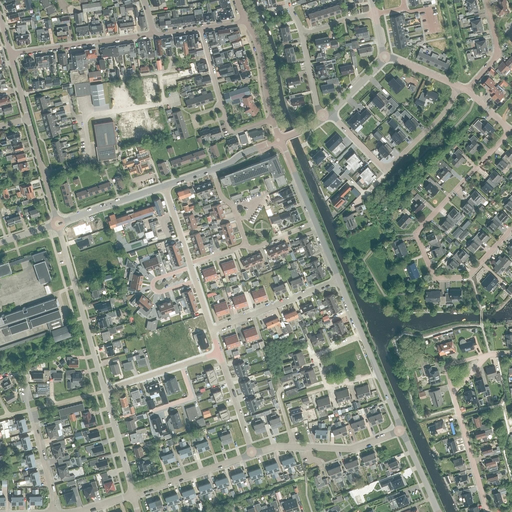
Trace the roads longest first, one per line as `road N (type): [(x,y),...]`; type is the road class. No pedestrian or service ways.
road 1 (residential): [(43,175),(86,160),(87,116),(161,103),(159,72)]
road 2 (residential): [(458,86),(441,115),(388,167),(329,112)]
road 3 (residential): [(104,391),(57,223)]
road 4 (residential): [(401,430),(348,449),(277,446),(251,454)]
road 5 (residential): [(511,228),(466,277),(434,277),(416,233)]
road 6 (residential): [(10,54),(152,33)]
road 7 (residential): [(416,233),(509,130)]
road 8 (residential): [(211,330),(338,279)]
road 9 (residential): [(251,454),(132,494)]
road 10 (residential): [(454,393),(487,511)]
